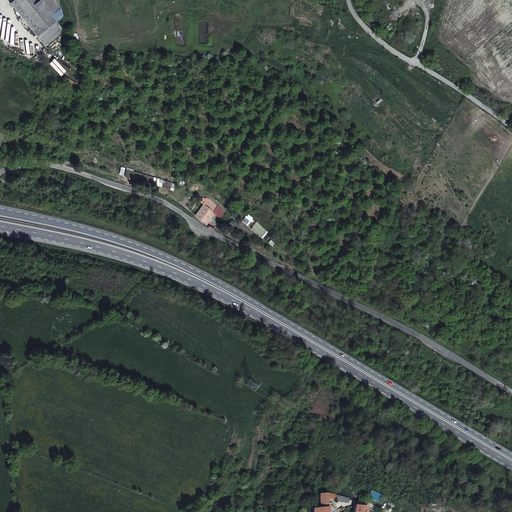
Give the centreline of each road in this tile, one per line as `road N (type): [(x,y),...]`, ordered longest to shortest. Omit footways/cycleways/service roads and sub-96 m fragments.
road 1 (trunk): [(511,456),(164,257),(0,212)]
road 2 (trunk): [(0,225),(95,246),(205,286),(511,463)]
road 3 (unclassified): [(511,391),(171,208),(48,162)]
road 4 (unclassified): [(347,0),(352,16),(387,47),(511,127)]
